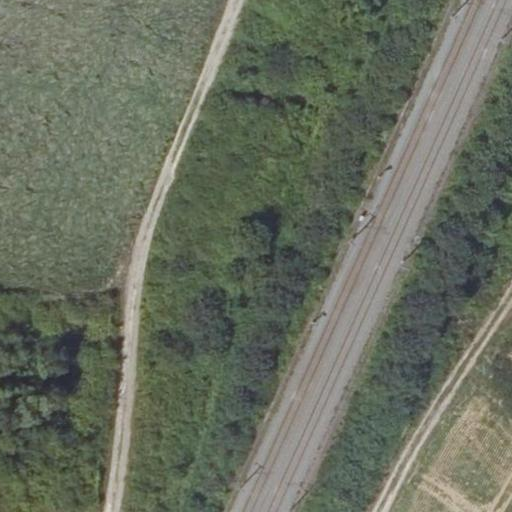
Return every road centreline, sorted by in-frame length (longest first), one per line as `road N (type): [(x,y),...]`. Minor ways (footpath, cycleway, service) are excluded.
road 1 (track): [(236,0),(145,236),(111,511)]
road 2 (track): [(383,511),(456,378),(511,298)]
